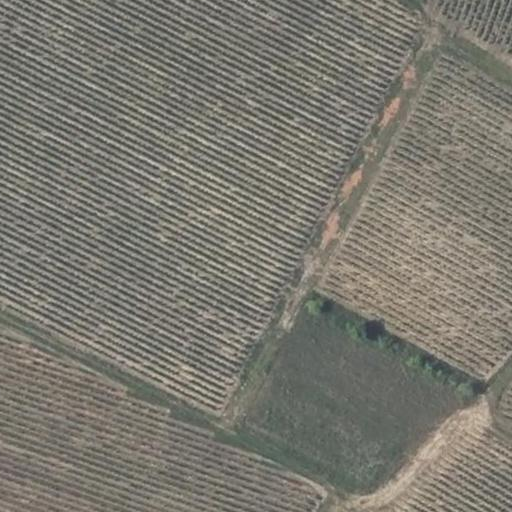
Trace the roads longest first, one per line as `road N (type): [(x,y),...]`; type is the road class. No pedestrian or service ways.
road 1 (track): [(333,511),(307,482),(0,323)]
road 2 (track): [(511,363),(407,476),(334,511)]
road 3 (track): [(390,0),(511,78)]
